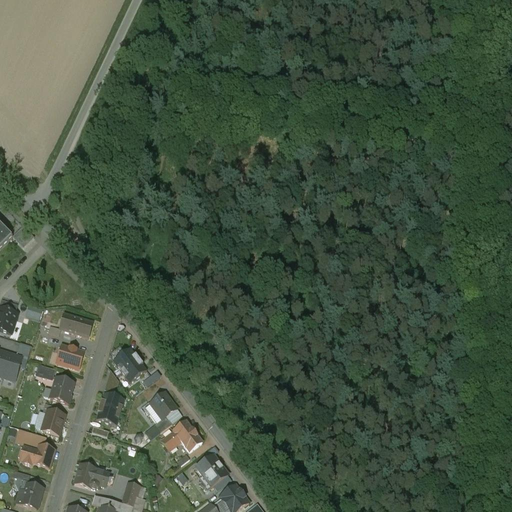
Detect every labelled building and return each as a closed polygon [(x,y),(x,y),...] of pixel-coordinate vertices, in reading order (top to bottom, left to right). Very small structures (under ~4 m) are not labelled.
[(0,252),(12,240),(0,227),(0,252)] [(18,308),(1,303),(0,307),(0,311),(15,316),(18,308)] [(39,323),(42,313),(30,309),(27,320),(39,323)] [(0,311),(0,333),(11,337),(17,317),(15,316),(0,311)] [(78,321),(64,317),(59,331),(61,332),(74,335),(78,321)] [(93,325),(78,321),(74,335),(73,337),(88,341),(93,325)] [(59,331),(50,329),(48,335),(59,338),(61,332),(59,331)] [(59,346),(53,364),(77,371),(82,353),(59,346)] [(130,387),(148,373),(129,349),(111,362),(130,387)] [(0,379),(3,381),(10,358),(0,354),(0,379)] [(22,361),(10,358),(3,381),(15,384),(22,361)] [(56,372),(38,367),(35,378),(52,383),(56,372)] [(74,385),(56,380),(50,402),(68,407),(71,399),(70,398),(74,385)] [(93,420),(116,427),(123,401),(101,394),(93,420)] [(165,396),(150,407),(162,422),(162,423),(166,420),(177,412),(165,396)] [(62,412),(45,407),(42,416),(46,417),(47,414),(60,418),(62,412)] [(60,418),(47,414),(46,417),(42,433),(59,438),(65,419),(60,418)] [(162,422),(154,428),(160,436),(171,427),(166,420),(162,423),(162,422)] [(202,445),(186,424),(173,434),(161,444),(169,454),(181,445),(189,455),(202,445)] [(46,441),(19,432),(15,445),(38,452),(39,449),(44,450),(46,441)] [(36,457),(25,454),(26,451),(22,463),(24,467),(30,469),(33,467),(49,471),(54,453),(44,450),(39,449),(38,452),(36,457)] [(213,458),(196,471),(202,479),(204,478),(213,489),(218,486),(227,479),(228,478),(213,458)] [(107,476),(96,473),(97,472),(96,472),(95,472),(80,467),(75,487),(90,491),(91,492),(92,486),(103,490),(107,476)] [(152,482),(158,487),(163,480),(156,476),(152,482)] [(227,479),(218,486),(221,490),(231,483),(227,479)] [(139,488),(128,485),(122,506),(130,509),(133,510),(139,488)] [(27,487),(21,507),(35,511),(36,511),(43,491),(27,487)] [(236,490),(224,499),(234,511),(238,511),(248,505),(236,490)] [(122,506),(94,498),(92,508),(98,510),(99,508),(113,511),(128,511),(130,509),(122,506)] [(212,508),(212,509),(214,511),(234,511),(224,499),(212,508)]
